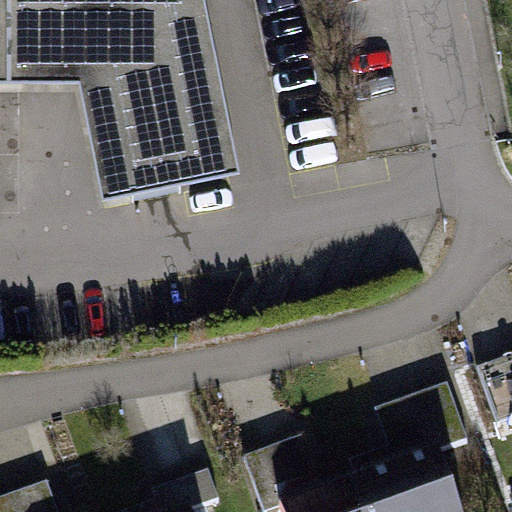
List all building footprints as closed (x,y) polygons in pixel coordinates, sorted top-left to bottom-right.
[(0,0),(0,92),(88,89),(110,195),(239,176),(196,0),(0,0)] [(511,363),(483,373),(501,423),(511,419),(511,363)] [(405,465),(363,480),(375,511),(463,511),(440,446),(463,439),(444,391),(387,413),(405,465)] [(303,443),(248,463),(265,511),(268,511),(286,506),(288,511),(374,511),(363,480),(321,494),(303,443)] [(155,492),(162,511),(187,511),(219,501),(209,473),(155,492)] [(54,511),(46,488),(0,504),(0,511),(54,511)]
